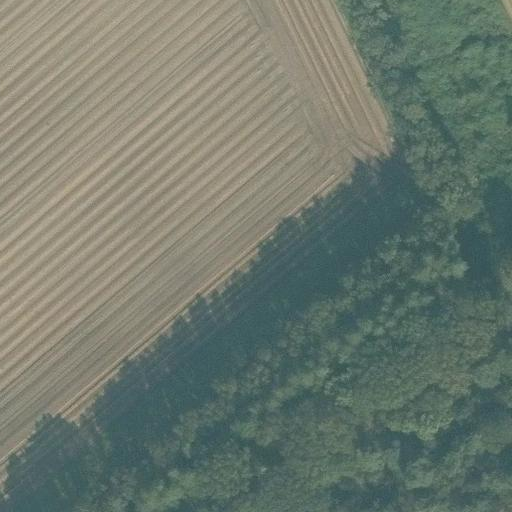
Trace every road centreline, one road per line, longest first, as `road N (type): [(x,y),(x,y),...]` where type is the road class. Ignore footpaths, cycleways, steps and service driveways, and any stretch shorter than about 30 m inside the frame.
road 1 (track): [(169,511),(262,478),(455,379),(511,326)]
road 2 (track): [(455,379),(509,511)]
